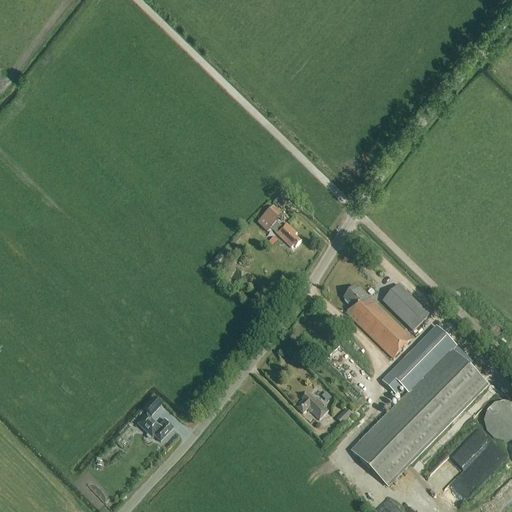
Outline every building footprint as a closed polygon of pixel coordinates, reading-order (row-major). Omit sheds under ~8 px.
[(283,192),(275,202),(283,209),(291,200),(283,192)] [(281,219),(271,210),(257,225),(267,234),(271,229),(277,234),(276,235),(292,250),(293,248),(296,250),(301,244),(295,238),(297,236),(286,225),(282,230),(276,224),(281,219)] [(277,240),(274,238),(268,244),(271,247),(277,240)] [(413,334),(429,317),(399,288),(382,305),(413,334)] [(352,309),(346,315),(393,361),(413,341),(359,290),(357,293),(355,290),(344,301),(345,303),(347,306),(349,308),(350,307),(352,309)] [(488,385),(453,352),(457,348),(437,328),(383,384),(396,397),(403,389),(409,396),(354,454),(390,488),(488,385)] [(308,394),(301,401),(303,402),(296,409),(303,416),(308,411),(319,422),(328,412),(317,401),(316,402),(308,394)] [(151,418),(162,407),(153,399),(142,410),(151,418)] [(511,440),(511,405),(492,402),(485,435),(511,440)] [(342,426),(352,416),(346,410),(336,420),(342,426)] [(136,426),(152,440),(154,438),(160,444),(173,429),(164,420),(158,427),(146,415),(136,426)] [(475,487),(507,457),(480,429),(466,442),(479,455),(461,472),(475,487)]
